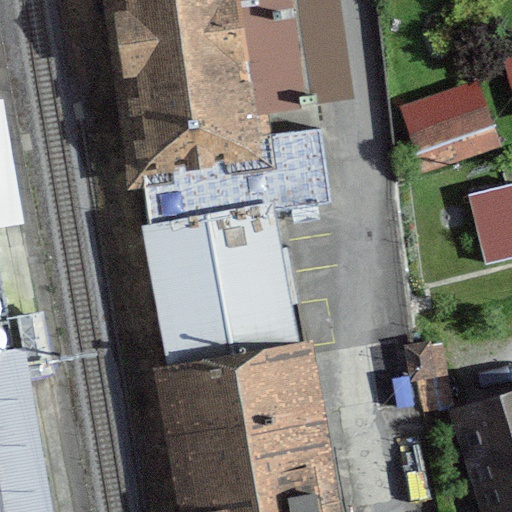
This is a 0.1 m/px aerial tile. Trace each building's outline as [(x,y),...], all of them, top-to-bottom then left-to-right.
[(117,0),(150,227),(271,211),(330,202),(320,128),(257,137),(254,112),(317,103),(302,0),(117,0)] [(340,0),(302,0),(317,103),(354,98),(340,0)] [(494,143),(482,109),(444,123),(436,102),(408,112),(424,164),(494,143)] [(150,227),(167,346),(289,329),(271,211),(150,227)] [(511,219),(479,227),(487,262),(511,256),(511,219)] [(0,503),(1,511),(52,511),(24,347),(40,345),(19,224),(0,227),(0,503)] [(197,511),(320,511),(289,329),(167,346),(197,511)] [(431,343),(409,346),(412,369),(435,366),(431,343)] [(511,511),(511,399),(460,416),(490,511),(511,511)]
